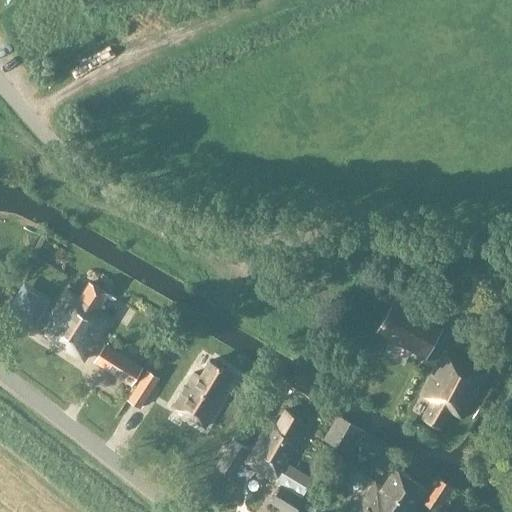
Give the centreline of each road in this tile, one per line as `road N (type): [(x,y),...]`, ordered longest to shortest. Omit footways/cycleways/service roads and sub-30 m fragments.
road 1 (tertiary): [(511,254),(257,237),(171,223),(90,179),(0,84)]
road 2 (track): [(24,113),(85,78),(271,0)]
road 3 (tertiary): [(177,511),(0,373)]
